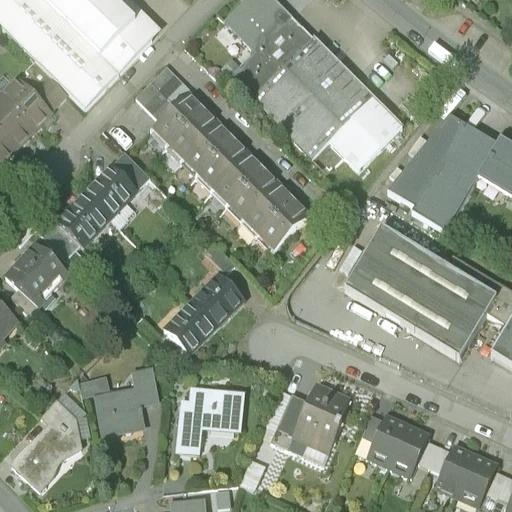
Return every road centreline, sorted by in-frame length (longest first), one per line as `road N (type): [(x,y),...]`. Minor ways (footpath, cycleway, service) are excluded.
road 1 (residential): [(511,434),(301,344),(279,344)]
road 2 (residential): [(208,0),(53,162)]
road 3 (residential): [(511,103),(473,80),(386,0)]
